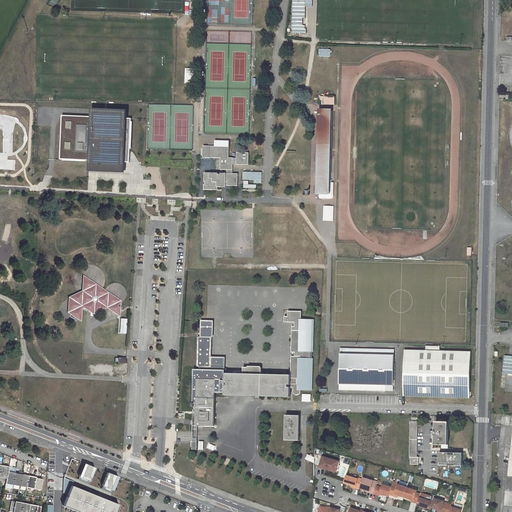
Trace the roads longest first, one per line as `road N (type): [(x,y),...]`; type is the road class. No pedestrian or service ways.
road 1 (unclassified): [(483,410),(493,0)]
road 2 (secondary): [(243,509),(66,441)]
road 3 (residential): [(317,405),(483,410)]
road 4 (secondary): [(113,467),(228,511)]
